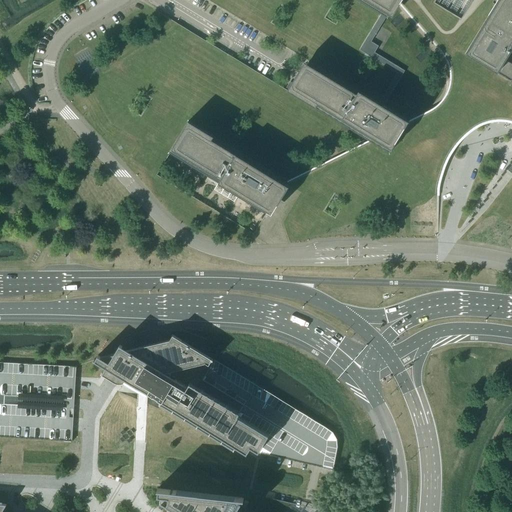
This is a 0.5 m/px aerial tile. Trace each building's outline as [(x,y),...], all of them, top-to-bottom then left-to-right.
[(402,0),(356,0),(381,15),(385,17),(387,18),(389,15),(392,17),(402,0)] [(511,82),(511,0),(497,0),(465,54),(498,74),(511,82)] [(309,61),(307,65),(304,63),(287,91),(369,141),(389,153),(401,134),(409,121),(383,106),(381,104),(379,103),(378,104),(309,61)] [(269,214),(271,215),(289,187),(285,185),(287,182),(188,122),(169,153),(238,195),(238,196),(268,214),(269,214)] [(160,406),(200,430),(233,450),(235,447),(246,454),(250,448),(258,453),(268,436),(237,417),(239,414),(196,387),(189,383),(187,387),(165,373),(170,371),(171,371),(205,363),(206,363),(206,364),(208,365),(211,361),(212,361),(213,360),(172,335),(170,339),(170,340),(143,347),(114,354),(109,363),(98,356),(95,360),(94,360),(93,361),(106,368),(102,374),(107,378),(114,382),(115,383),(117,383),(118,383),(119,384),(120,383),(122,383),(130,381),(142,388),(141,389),(141,390),(141,391),(142,391),(143,392),(144,392),(145,392),(145,391),(146,391),(148,392),(147,394),(161,402),(159,405),(160,406)] [(0,437),(72,441),(72,432),(73,425),(75,383),(75,378),(76,367),(0,362),(0,437)] [(234,511),(242,500),(243,500),(243,499),(157,489),(157,490),(158,490),(157,495),(165,496),(162,501),(170,506),(172,508),(179,511),(234,511)]
